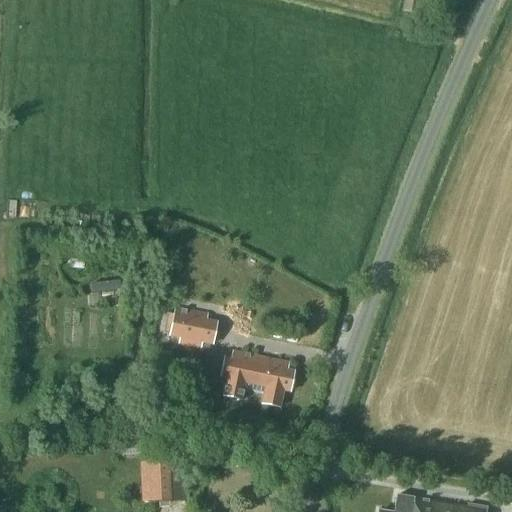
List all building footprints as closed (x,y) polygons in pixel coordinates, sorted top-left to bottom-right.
[(419,0),(405,0),(403,12),(417,15),(419,0)] [(127,289),(127,281),(98,283),(98,291),(127,289)] [(208,314),(174,307),(173,315),(167,314),(162,334),(169,335),(168,338),(179,340),(177,346),(179,347),(200,351),(202,345),(212,347),(217,322),(207,320),(207,319),(208,314)] [(242,401),(244,391),(262,395),(260,406),(280,410),(283,392),(291,394),(295,373),(287,371),(288,364),(233,352),(231,359),(223,357),(218,380),(225,381),(221,397),(242,401)] [(187,501),(185,461),(157,463),(160,502),(187,501)] [(486,511),(487,509),(468,506),(467,509),(414,500),(414,499),(396,496),(393,511),(381,511),(379,511),(378,511),(486,511)]
